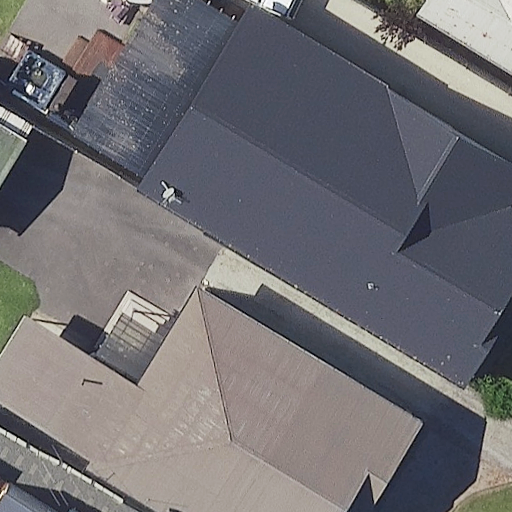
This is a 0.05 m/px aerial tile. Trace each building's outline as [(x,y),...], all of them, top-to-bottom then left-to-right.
[(44,118),(214,218),(205,233),(470,390),(479,374),(511,317),(511,153),(250,0),(172,0),(155,30),(104,0),(39,0),(9,52),(64,85),(44,118)] [(511,0),(427,0),(511,50),(511,0)] [(0,203),(37,139),(0,117),(0,203)] [(0,385),(200,511),(384,511),(413,467),(400,459),(429,414),(221,283),(155,387),(43,316),(0,383),(0,385)] [(95,511),(0,453),(0,511),(95,511)]
